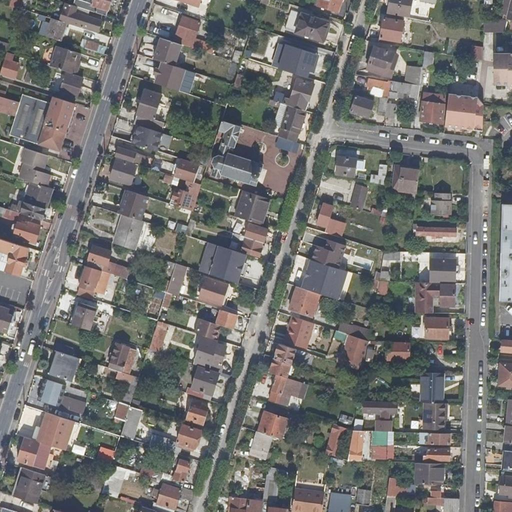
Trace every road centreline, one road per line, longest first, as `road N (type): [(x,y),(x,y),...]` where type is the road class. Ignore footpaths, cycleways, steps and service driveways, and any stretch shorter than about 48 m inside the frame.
road 1 (residential): [(325,132),(480,151),(471,511)]
road 2 (tertiary): [(0,441),(141,0)]
road 3 (residential): [(196,511),(325,132)]
road 4 (residential): [(325,132),(368,0)]
